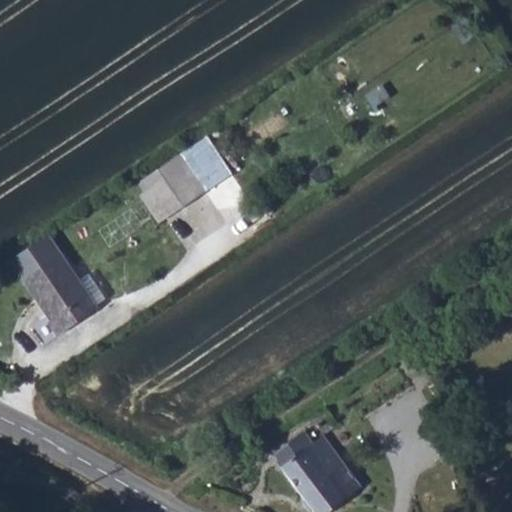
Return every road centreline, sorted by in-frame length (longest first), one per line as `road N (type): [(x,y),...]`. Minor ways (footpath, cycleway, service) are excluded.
road 1 (track): [(151,511),(304,375),(511,245)]
road 2 (secondary): [(0,418),(171,511)]
